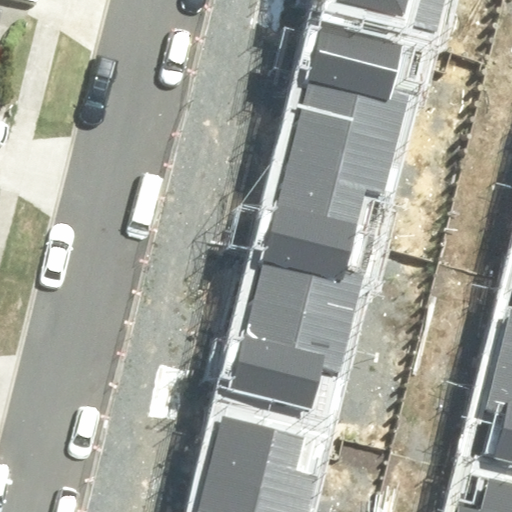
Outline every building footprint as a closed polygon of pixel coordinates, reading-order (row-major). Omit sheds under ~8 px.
[(347,0),(346,5),(405,19),(409,0),(347,0)] [(411,40),(318,17),(225,387),(308,407),(318,366),(345,373),(367,284),(345,279),(368,187),(390,192),(414,97),(398,93),(411,40)] [(511,317),(508,317),(485,410),(501,414),(491,454),(511,459),(511,317)] [(311,435),(218,412),(192,511),(309,511),(314,492),(297,488),(311,435)] [(511,511),(511,482),(488,476),(479,511),(454,511),(452,511),(451,511),(511,511)]
